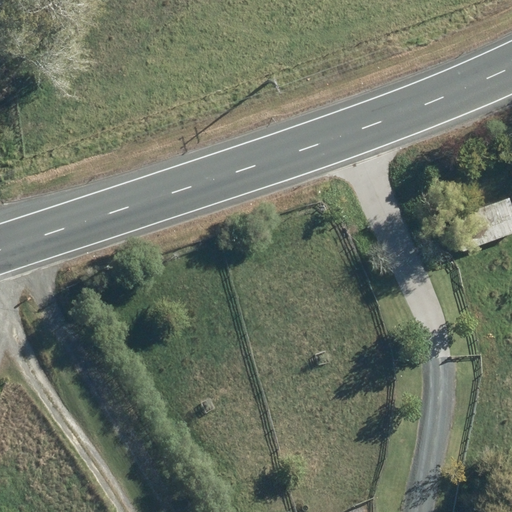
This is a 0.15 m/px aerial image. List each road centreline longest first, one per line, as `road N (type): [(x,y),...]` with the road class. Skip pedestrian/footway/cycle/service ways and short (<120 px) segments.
road 1 (secondary): [(0,250),(338,138),(511,65)]
road 2 (unknown): [(349,133),(429,321),(433,360),(410,511)]
